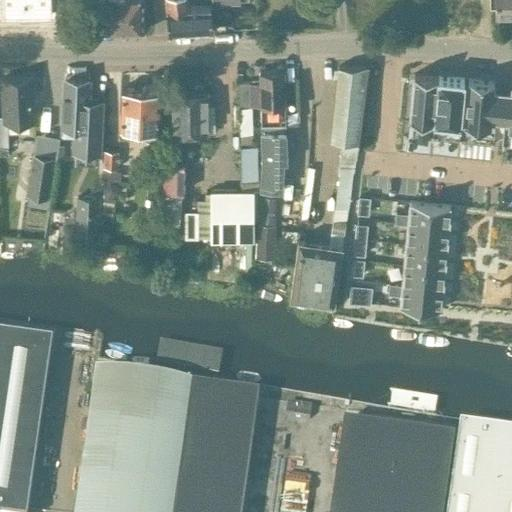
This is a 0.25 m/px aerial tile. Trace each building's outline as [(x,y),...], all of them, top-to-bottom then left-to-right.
[(56,0),(0,0),(0,14),(56,14),(56,0)] [(110,31),(109,0),(91,0),(92,26),(99,31),(110,31)] [(144,0),(109,0),(110,31),(145,30),(144,0)] [(166,0),(168,10),(189,8),(188,0),(166,0)] [(511,0),(495,0),(495,16),(511,15),(511,0)] [(210,6),(189,8),(168,10),(169,33),(213,30),(210,6)] [(333,106),(330,136),(342,138),(339,161),(340,162),(338,174),(335,205),(335,206),(347,207),(349,195),(352,175),(358,137),(369,65),(338,65),(333,106)] [(260,71),(261,121),(289,120),(287,74),(284,74),(284,70),(260,71)] [(414,74),(410,116),(435,119),(439,75),(438,75),(414,72),(414,74)] [(439,75),(435,119),(460,121),(464,77),(450,76),(439,75)] [(33,76),(2,78),(4,121),(34,119),(33,76)] [(468,78),(464,121),(490,124),(491,116),(493,89),(494,80),(492,80),(480,79),(468,78)] [(64,81),(62,124),(74,125),(73,149),(76,149),(76,161),(96,162),(96,150),(99,150),(101,100),(87,99),(88,82),(64,81)] [(251,104),(250,81),(238,81),(238,104),(251,104)] [(155,84),(146,83),(143,86),(140,87),(123,86),(121,124),(158,126),(160,89),(155,84)] [(207,133),(206,90),(172,91),(174,134),(207,133)] [(250,130),(249,106),(239,106),(240,130),(250,130)] [(299,109),(289,110),(289,120),(299,120),(299,109)] [(289,120),(261,121),(263,160),(261,189),(268,189),(282,189),(283,161),(286,161),(286,152),(290,152),(289,120)] [(254,134),(240,134),(240,145),(241,180),(241,188),(253,188),(253,190),(258,190),(258,179),(257,178),(257,144),(254,144),(254,134)] [(119,149),(104,149),(103,166),(118,167),(119,149)] [(33,154),(27,193),(47,196),(53,157),(33,154)] [(185,161),(162,161),(162,191),(185,191),(185,161)] [(105,186),(105,192),(109,197),(115,197),(120,193),(120,187),(116,182),(110,182),(105,186)] [(241,188),(210,189),(210,190),(210,235),(210,239),(253,239),(253,190),(253,188),(241,188)] [(205,197),(198,197),(198,210),(198,235),(210,235),(210,190),(204,190),(205,197)] [(181,192),(162,191),(160,222),(179,224),(181,192)] [(257,223),(256,257),(274,258),(274,236),(275,224),(276,197),(268,196),(261,195),(258,223),(257,223)] [(64,214),(64,234),(75,234),(75,238),(98,238),(99,196),(77,196),(76,215),(64,214)] [(361,197),(360,210),(368,211),(369,198),(361,197)] [(396,212),(396,221),(408,222),(448,226),(450,205),(410,201),(409,213),(396,212)] [(408,222),(406,242),(446,246),(448,226),(408,222)] [(359,224),(357,237),(365,238),(366,225),(359,224)] [(282,228),(282,240),(297,240),(297,238),(299,229),(282,228)] [(290,294),(334,300),(335,300),(342,244),(341,244),(329,242),(297,238),(297,240),(290,294)] [(357,238),(356,251),(364,252),(365,239),(357,238)] [(406,242),(404,263),(444,266),(446,246),(406,242)] [(355,259),(354,272),(362,272),(363,259),(355,259)] [(404,263),(402,283),(442,287),(444,266),(404,263)] [(390,282),(389,291),(402,292),(400,304),(440,308),(442,287),(402,283),(390,282)] [(353,285),(351,298),(359,299),(361,286),(353,285)] [(28,328),(9,325),(8,337),(27,340),(28,328)] [(0,511),(28,511),(53,346),(0,338),(0,511)] [(77,511),(173,511),(191,389),(192,378),(151,371),(149,383),(124,380),(98,376),(77,511)] [(242,511),(259,398),(195,389),(176,511),(242,511)] [(287,404),(285,416),(310,421),(312,409),(287,404)] [(344,424),(331,511),(443,511),(454,440),(344,424)] [(511,511),(511,434),(460,426),(447,511),(511,511)]
